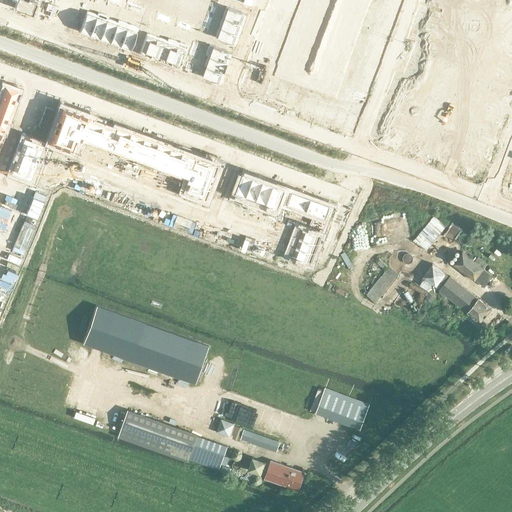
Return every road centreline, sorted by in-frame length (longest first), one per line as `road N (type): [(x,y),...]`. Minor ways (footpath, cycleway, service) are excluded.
road 1 (residential): [(33,75),(342,192)]
road 2 (residential): [(222,100),(0,17)]
road 3 (secondary): [(347,511),(511,375)]
road 4 (track): [(41,266),(23,322),(28,348),(97,377)]
road 5 (residential): [(412,0),(359,147)]
road 6 (unclassified): [(365,169),(511,223)]
road 7 (residential): [(359,147),(222,100)]
road 8 (residential): [(490,194),(359,147)]
